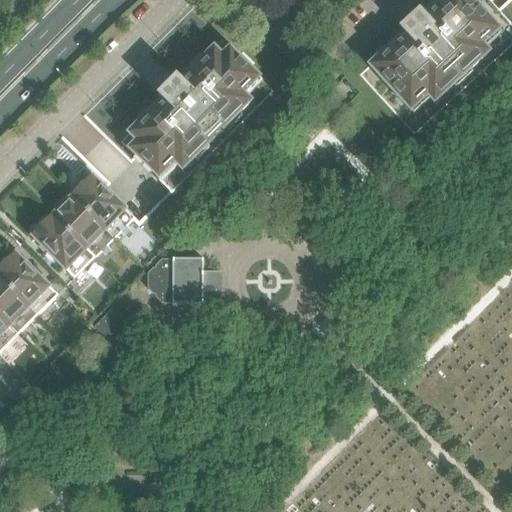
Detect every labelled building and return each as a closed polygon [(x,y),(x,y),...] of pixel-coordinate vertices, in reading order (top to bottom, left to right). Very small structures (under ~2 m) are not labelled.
[(308,0),(302,7),(319,25),(331,13),(318,0),(308,0)] [(372,65),(369,68),(359,77),(414,137),(511,46),(511,26),(495,7),(487,0),(442,0),(440,3),(422,19),(420,16),(401,33),(404,36),(387,52),(384,55),(380,53),(376,56),(371,61),(372,65)] [(273,93),(260,81),(230,50),(222,42),(214,50),(203,61),(199,60),(191,68),(192,72),(189,75),(180,84),(177,81),(176,81),(159,98),(159,99),(162,102),(150,114),(146,113),(138,121),(139,125),(128,136),(120,144),(128,152),(135,159),(137,160),(145,168),(159,182),(172,195),(273,93)] [(0,355),(18,337),(37,318),(58,297),(74,281),(95,261),(96,260),(135,220),(126,212),(113,199),(92,178),(85,185),(81,184),(73,192),(65,199),(57,207),(46,219),(38,227),(4,261),(0,264),(0,355)] [(147,276),(147,277),(147,290),(143,294),(153,305),(157,302),(160,306),(172,306),(172,308),(175,307),(175,305),(200,305),(200,307),(202,307),(202,260),(199,260),(199,262),(174,262),(174,260),(171,260),(171,262),(162,262),(155,269),(155,272),(153,271),(147,276)] [(136,315),(123,302),(122,301),(95,329),(108,342),(136,315)]
